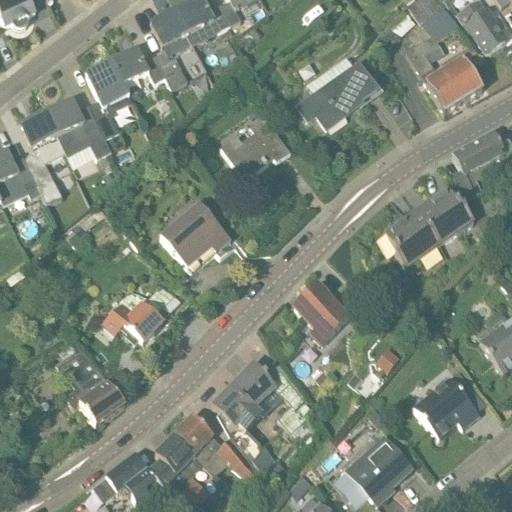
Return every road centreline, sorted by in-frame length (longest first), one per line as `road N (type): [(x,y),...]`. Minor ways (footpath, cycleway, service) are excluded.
road 1 (tertiary): [(14,511),(175,393),(367,196),(511,105)]
road 2 (residential): [(0,95),(122,0)]
